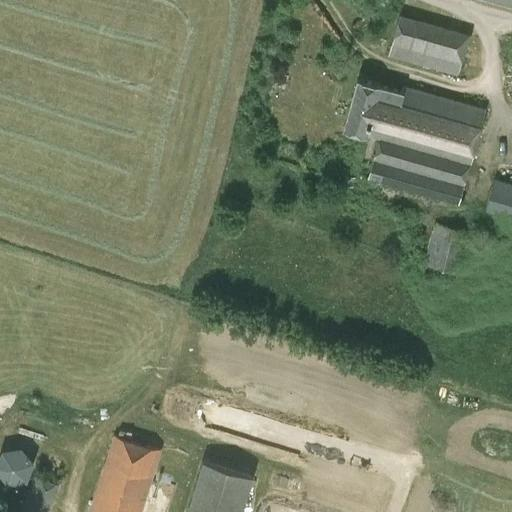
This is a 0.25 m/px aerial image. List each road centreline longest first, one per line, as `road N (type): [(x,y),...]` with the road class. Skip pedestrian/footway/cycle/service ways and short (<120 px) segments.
road 1 (track): [(323,0),(372,60),(468,90),(499,87)]
road 2 (track): [(71,511),(81,460),(136,397)]
